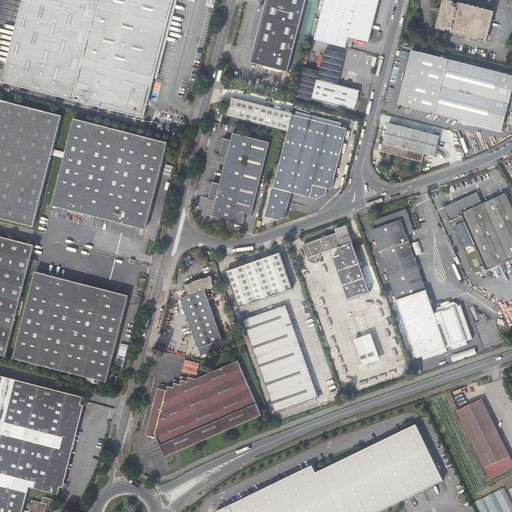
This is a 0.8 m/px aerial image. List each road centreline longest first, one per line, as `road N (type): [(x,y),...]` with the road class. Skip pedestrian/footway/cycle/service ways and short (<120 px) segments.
road 1 (secondary): [(151,504),(314,424),(511,356)]
road 2 (unknown): [(293,226),(323,277),(354,366),(382,365),(353,205)]
road 3 (unclassified): [(231,0),(173,231)]
road 4 (unclassified): [(173,231),(118,442)]
road 5 (unclassified): [(173,231),(254,240),(353,205)]
road 6 (unclassified): [(359,167),(401,0)]
road 7 (unknown): [(472,0),(499,8),(489,49),(432,32),(426,5)]
road 8 (unclassified): [(511,145),(390,193)]
